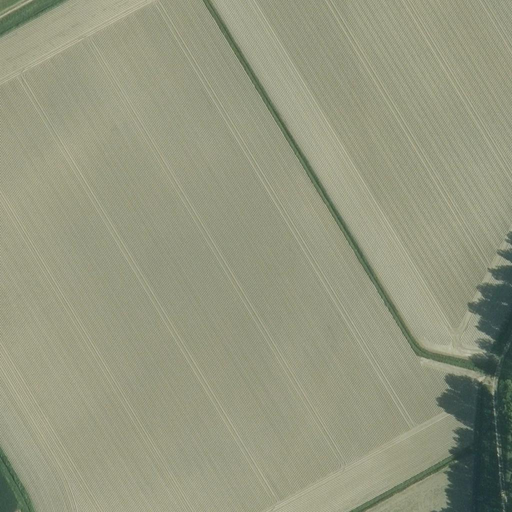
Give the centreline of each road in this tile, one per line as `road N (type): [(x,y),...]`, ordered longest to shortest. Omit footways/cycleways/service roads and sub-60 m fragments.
road 1 (track): [(504,511),(493,391),(474,379)]
road 2 (track): [(493,391),(486,403),(484,504),(461,508)]
